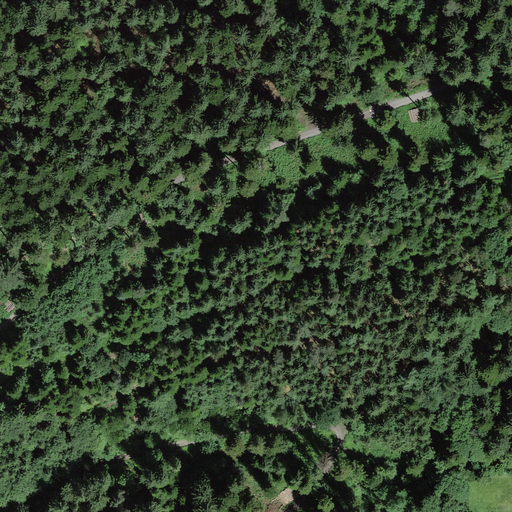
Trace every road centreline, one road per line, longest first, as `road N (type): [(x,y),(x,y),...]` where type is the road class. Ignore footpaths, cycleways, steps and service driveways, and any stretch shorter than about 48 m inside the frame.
road 1 (track): [(0,327),(148,195),(211,165),(511,64)]
road 2 (track): [(289,511),(341,440),(341,430),(326,424),(182,441),(74,468),(0,501)]
